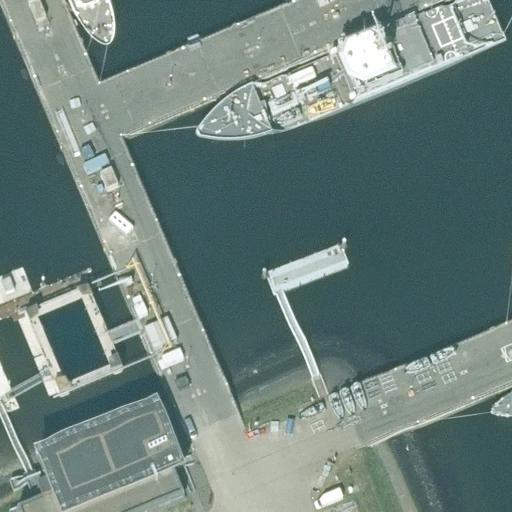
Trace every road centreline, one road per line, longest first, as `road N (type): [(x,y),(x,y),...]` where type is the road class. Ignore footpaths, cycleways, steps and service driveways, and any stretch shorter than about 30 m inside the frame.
road 1 (unclassified): [(47,0),(242,483),(279,511)]
road 2 (unknown): [(95,120),(374,0)]
